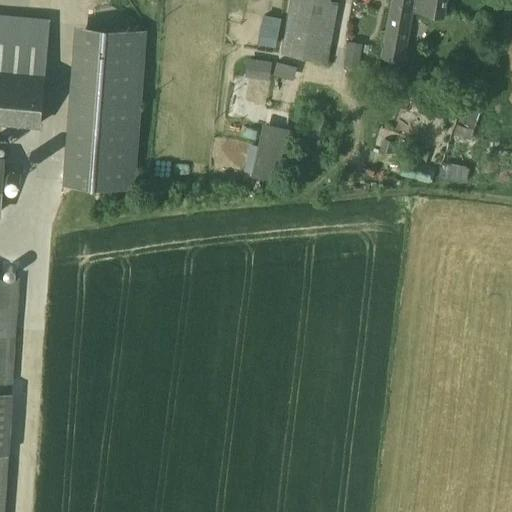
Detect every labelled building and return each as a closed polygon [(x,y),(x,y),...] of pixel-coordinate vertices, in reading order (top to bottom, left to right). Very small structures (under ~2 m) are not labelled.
[(294,0),(289,50),(334,56),(340,1),(333,0),(294,0)] [(452,15),(453,0),(395,0),(388,54),(410,57),(417,10),(452,15)] [(48,14),(0,10),(0,204),(4,205),(8,154),(0,153),(0,117),(40,121),(48,14)] [(277,43),(280,14),(263,12),(259,41),(277,43)] [(81,25),(69,178),(133,183),(146,31),(81,25)] [(345,61),(360,64),(365,40),(350,38),(345,61)] [(247,52),(247,75),(271,75),(271,53),(247,52)] [(297,75),(298,61),(275,60),(274,74),(297,75)] [(278,175),(290,121),(266,116),(254,169),(278,175)] [(19,276),(0,275),(0,388),(11,390),(19,276)] [(0,511),(2,511),(11,390),(0,388),(0,511)]
